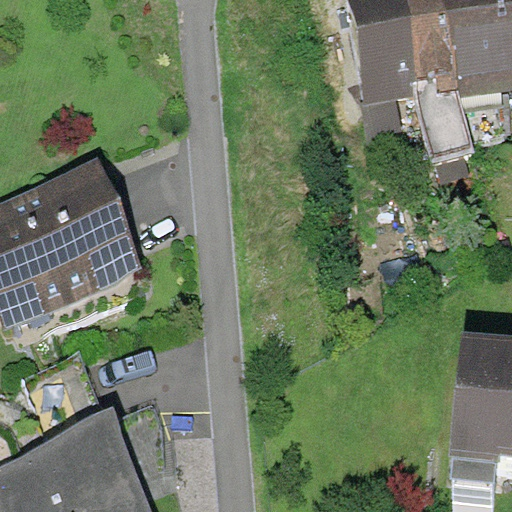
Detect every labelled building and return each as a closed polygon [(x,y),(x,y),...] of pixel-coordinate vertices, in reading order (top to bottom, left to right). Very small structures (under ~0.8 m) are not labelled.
[(367,120),(418,115),(400,0),(373,0),(346,5),(367,120)] [(439,0),(400,0),(418,115),(434,179),(476,169),(463,116),(439,0)] [(511,0),(439,0),(463,116),(511,108),(511,0)] [(0,289),(15,327),(150,272),(103,158),(0,200),(0,289)] [(511,497),(511,376),(456,370),(442,490),(511,497)] [(147,511),(145,506),(182,490),(153,424),(117,440),(108,420),(0,467),(0,511),(147,511)]
